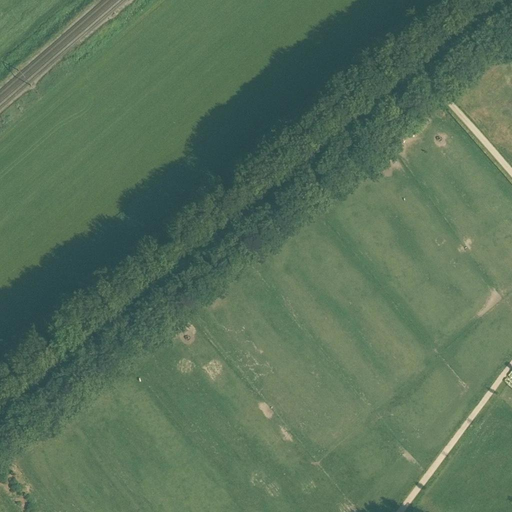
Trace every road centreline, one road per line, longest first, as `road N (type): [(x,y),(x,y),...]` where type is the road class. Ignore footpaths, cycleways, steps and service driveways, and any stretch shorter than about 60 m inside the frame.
road 1 (secondary): [(0,414),(503,0)]
road 2 (track): [(396,511),(511,362)]
road 3 (track): [(420,68),(511,174)]
